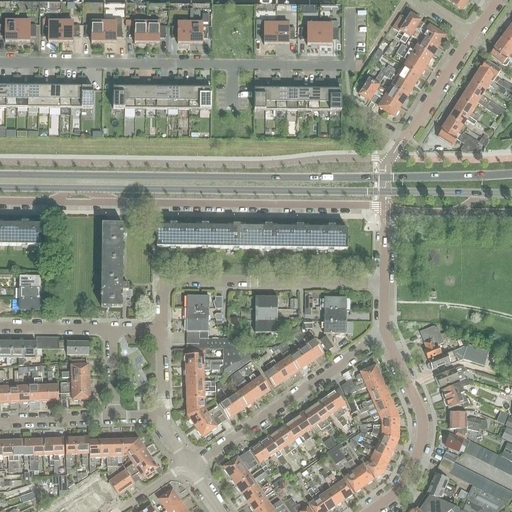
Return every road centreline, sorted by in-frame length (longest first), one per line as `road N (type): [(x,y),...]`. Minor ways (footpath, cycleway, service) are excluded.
road 1 (primary): [(511,174),(0,174)]
road 2 (primary): [(87,188),(487,193)]
road 3 (residential): [(0,62),(349,66)]
road 4 (residential): [(114,203),(385,210)]
road 5 (residential): [(161,329),(161,290),(171,280),(384,282)]
road 6 (residential): [(188,466),(385,332)]
road 7 (residential): [(368,511),(402,484),(422,435),(385,332)]
road 8 (residential): [(403,138),(471,36)]
